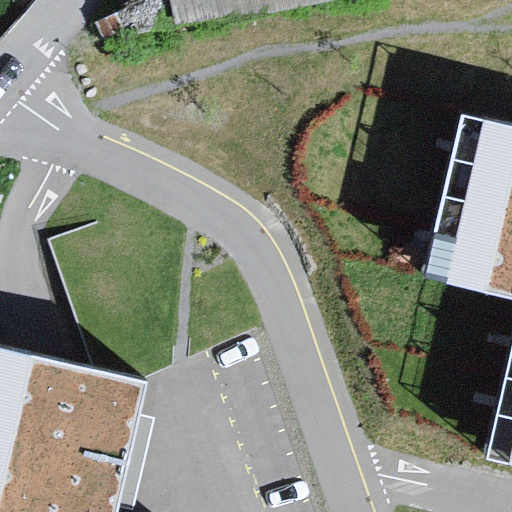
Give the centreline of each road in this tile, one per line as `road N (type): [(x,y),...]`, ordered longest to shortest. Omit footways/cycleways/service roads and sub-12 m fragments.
road 1 (residential): [(0,95),(216,215),(258,254),(355,511)]
road 2 (unknown): [(184,511),(142,443),(60,376),(12,282),(17,235),(77,138)]
